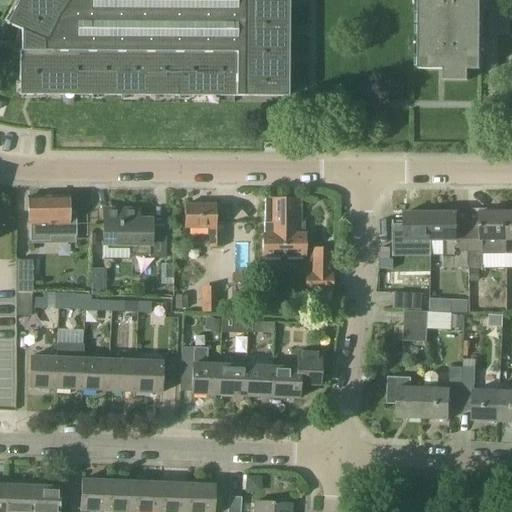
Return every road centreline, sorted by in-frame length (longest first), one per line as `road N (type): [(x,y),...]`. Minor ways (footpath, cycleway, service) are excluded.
road 1 (unclassified): [(365,173),(0,167)]
road 2 (residential): [(337,457),(0,443)]
road 3 (residential): [(337,457),(361,284),(365,173)]
road 4 (residential): [(511,464),(337,457)]
road 5 (unclassified): [(511,173),(365,173)]
